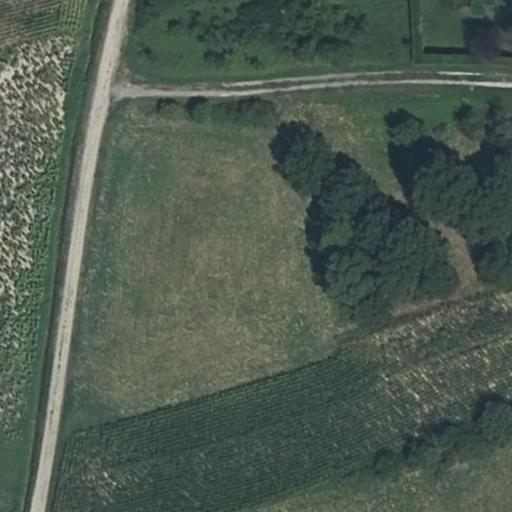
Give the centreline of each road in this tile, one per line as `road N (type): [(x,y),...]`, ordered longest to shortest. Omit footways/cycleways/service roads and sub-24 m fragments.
road 1 (track): [(117,0),(35,511)]
road 2 (track): [(511,84),(196,93),(154,88),(107,52)]
